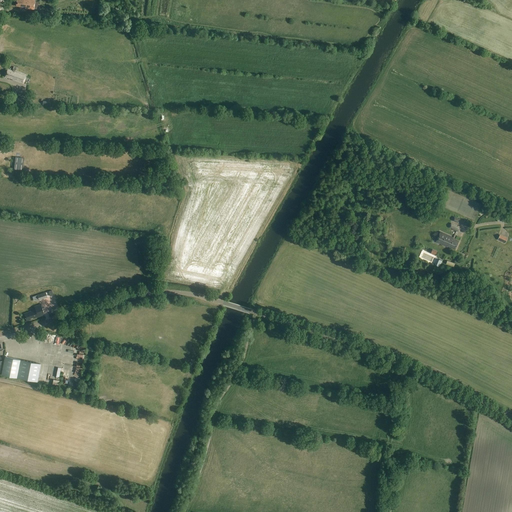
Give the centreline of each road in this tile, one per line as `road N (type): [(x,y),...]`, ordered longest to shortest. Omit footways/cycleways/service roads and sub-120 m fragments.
road 1 (unclassified): [(511,417),(375,349),(223,302)]
road 2 (unclassified): [(0,335),(154,293),(223,302)]
road 3 (track): [(385,511),(409,364)]
